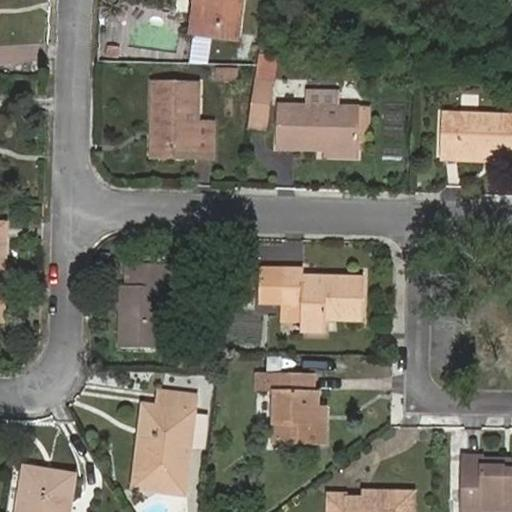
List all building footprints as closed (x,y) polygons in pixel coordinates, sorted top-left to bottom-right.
[(245,0),(212,0),(210,23),(241,27),(245,0)] [(212,81),(235,83),(236,68),(212,67),(212,81)] [(256,79),(249,128),(266,130),(273,80),(256,79)] [(174,150),(174,157),(212,158),(213,124),(198,123),(198,84),(154,84),(152,128),(160,129),(159,150),(174,150)] [(358,107),(279,105),(278,147),(357,150),(358,107)] [(511,116),(442,114),(440,159),(470,160),(470,150),(511,151),(511,116)] [(166,349),(168,267),(127,266),(127,286),(121,286),(119,348),(166,349)] [(282,279),(260,279),(259,303),(301,304),(300,330),(326,331),(326,319),(364,319),(364,280),(304,277),(304,270),(283,270),(282,279)] [(257,389),(274,390),(274,375),(258,374),(257,389)] [(315,424),(314,376),(274,375),(274,390),(272,443),(325,444),(326,424),(315,424)] [(196,397),(160,392),(159,407),(144,406),(134,486),(184,492),(196,397)] [(483,459),(463,458),(461,511),(482,511),(511,511),(511,469),(504,469),(504,466),(483,466),(483,459)] [(25,474),(18,511),(69,511),(75,476),(54,473),(53,479),(25,474)] [(412,511),(413,493),(378,493),(378,496),(329,495),(328,511),(412,511)]
